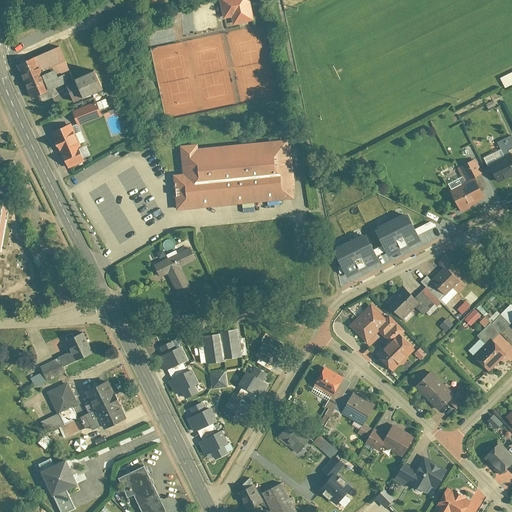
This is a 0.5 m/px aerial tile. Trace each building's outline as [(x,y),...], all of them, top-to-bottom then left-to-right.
[(253,0),(220,0),(224,21),(233,19),(235,27),(257,23),(253,0)] [(72,78),(58,47),(17,66),(33,101),(53,92),(56,99),(70,93),(75,105),(104,92),(93,68),(72,78)] [(511,72),(502,76),(507,87),(511,84),(511,72)] [(80,125),(106,116),(103,109),(110,106),(107,99),(75,111),(80,125)] [(69,123),(50,131),(67,170),(86,162),(69,123)] [(168,173),(170,208),(298,199),(293,136),(172,145),(174,173),(168,173)] [(511,170),(511,163),(506,150),(483,161),(492,180),(511,170)] [(483,177),(475,162),(464,167),(472,182),(451,192),(462,212),(487,200),(477,180),(483,177)] [(407,216),(376,232),(388,255),(418,239),(407,216)] [(377,260),(365,237),(335,252),(346,276),(377,260)] [(191,264),(185,250),(149,266),(155,279),(164,275),(174,298),(188,292),(178,269),(191,264)] [(450,280),(437,263),(423,274),(436,291),(450,280)] [(398,280),(379,298),(395,315),(414,297),(398,280)] [(373,326),(377,331),(389,320),(382,312),(378,316),(365,302),(344,322),(359,339),(373,326)] [(466,307),(457,315),(463,322),(472,314),(466,307)] [(511,311),(503,319),(511,328),(511,311)] [(449,319),(442,326),(449,331),(455,324),(449,319)] [(410,343),(389,320),(377,331),(384,338),(370,350),(384,366),(410,343)] [(88,352),(75,325),(56,334),(63,349),(32,364),(34,369),(20,375),(24,382),(88,352)] [(237,330),(221,333),(225,360),(241,358),(237,330)] [(219,333),(203,335),(206,365),(223,363),(219,333)] [(486,334),(468,351),(483,368),(501,350),(486,334)] [(287,344),(274,337),(270,344),(264,341),(256,354),(260,356),(275,365),(279,367),(287,354),(283,351),(287,344)] [(173,341),(159,347),(162,355),(157,358),(163,372),(167,370),(183,363),(187,361),(180,347),(176,349),(173,341)] [(423,347),(416,354),(423,361),(429,354),(423,347)] [(255,365),(270,374),(275,365),(260,356),(255,365)] [(171,379),(187,372),(183,363),(167,370),(171,379)] [(335,375),(319,364),(306,382),(322,394),(329,385),(335,375)] [(427,367),(408,384),(429,407),(448,391),(427,367)] [(268,376),(255,368),(250,376),(245,373),(237,386),(241,388),(256,396),(260,399),(268,385),(264,383),(268,376)] [(171,379),(169,381),(175,395),(181,392),(185,399),(197,393),(194,385),(198,383),(192,370),(187,372),(171,379)] [(225,372),(209,374),(211,390),(227,388),(225,372)] [(107,375),(79,388),(96,425),(124,412),(107,375)] [(455,384),(448,391),(453,395),(460,388),(455,384)] [(66,385),(48,394),(58,414),(72,408),(76,406),(66,385)] [(337,390),(329,385),(314,409),(322,414),(326,408),(337,390)] [(236,397),(251,405),(256,396),(241,388),(236,397)] [(368,401),(347,389),(333,412),(354,425),(368,401)] [(236,397),(233,395),(225,408),(231,412),(227,419),(239,426),(243,418),(248,421),(255,408),(251,405),(236,397)] [(83,416),(89,414),(84,400),(79,402),(82,409),(80,410),(83,416)] [(511,401),(498,414),(511,429),(511,401)] [(203,402),(189,409),(192,417),(187,419),(193,433),(197,431),(213,424),(217,422),(210,408),(206,410),(203,402)] [(77,419),(72,408),(58,414),(40,423),(46,434),(77,419)] [(324,428),(333,412),(326,408),(317,423),(324,428)] [(407,433),(387,421),(375,441),(396,453),(407,433)] [(292,423),(276,443),(296,458),(312,438),(292,423)] [(201,441),(217,433),(213,424),(197,431),(201,441)] [(371,447),(380,431),(369,424),(360,440),(371,447)] [(201,441),(199,442),(205,456),(211,453),(215,461),(227,455),(224,447),(228,445),(222,431),(217,433),(201,441)] [(47,435),(40,442),(48,449),(55,441),(47,435)] [(332,458),(339,451),(322,435),(315,443),(332,458)] [(494,437),(477,453),(496,473),(506,463),(511,470),(511,449),(508,453),(494,437)] [(78,439),(76,449),(86,451),(88,442),(78,439)] [(440,465),(416,453),(409,466),(398,461),(392,472),(405,479),(403,483),(418,490),(421,485),(429,488),(440,465)] [(67,495),(81,488),(65,456),(46,465),(54,481),(42,487),(54,511),(71,503),(67,495)] [(139,462),(111,475),(119,494),(126,491),(136,511),(152,511),(161,508),(139,462)] [(295,511),(278,476),(257,486),(270,511),(295,511)] [(364,493),(351,477),(331,493),(343,509),(364,493)] [(251,482),(233,490),(242,511),(248,511),(262,506),(251,482)] [(454,511),(464,494),(441,483),(426,511),(441,511),(442,511),(444,511),(454,511)] [(378,499),(389,509),(397,499),(387,489),(378,499)]
